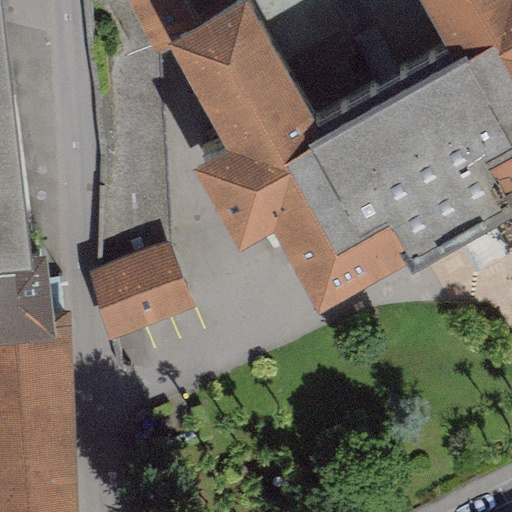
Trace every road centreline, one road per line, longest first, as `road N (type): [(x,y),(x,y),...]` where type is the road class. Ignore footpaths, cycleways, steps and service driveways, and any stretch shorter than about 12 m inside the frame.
road 1 (residential): [(54,0),(100,511)]
road 2 (unknown): [(89,381),(417,279),(511,229)]
